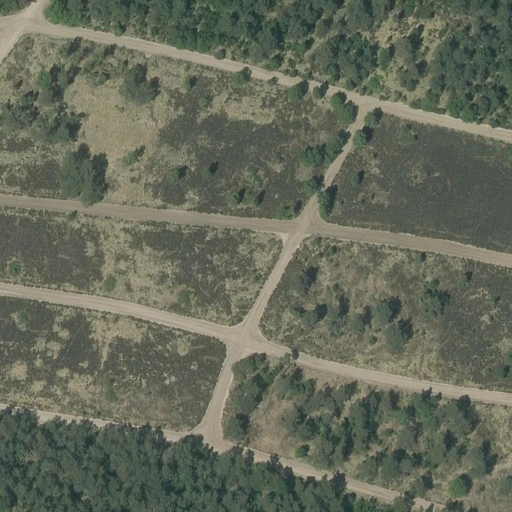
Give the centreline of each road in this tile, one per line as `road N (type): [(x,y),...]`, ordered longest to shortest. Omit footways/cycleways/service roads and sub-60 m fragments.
road 1 (track): [(511,137),(21,27),(0,58)]
road 2 (track): [(511,397),(368,377),(215,332),(0,289)]
road 3 (track): [(0,200),(337,231),(511,260)]
road 4 (track): [(460,511),(216,444),(0,412)]
road 5 (track): [(203,442),(225,371),(368,101)]
